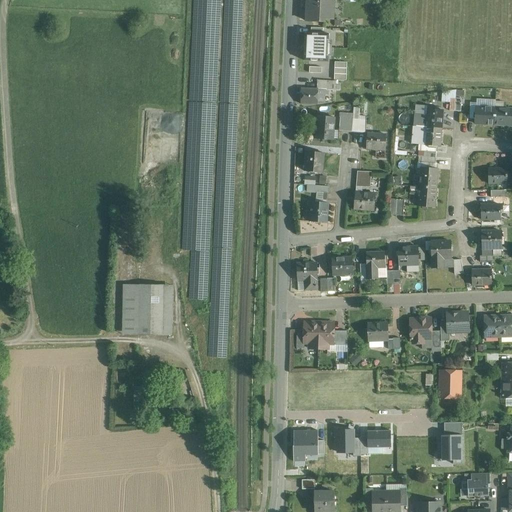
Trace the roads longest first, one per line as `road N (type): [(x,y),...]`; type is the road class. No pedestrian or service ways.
road 1 (track): [(33,340),(131,340),(194,372),(218,511)]
road 2 (residential): [(282,242),(289,0)]
road 3 (residential): [(338,236),(448,223),(461,209),(464,152),(477,144),(511,147)]
road 4 (residential): [(511,296),(281,306)]
road 5 (residential): [(277,418),(429,416)]
